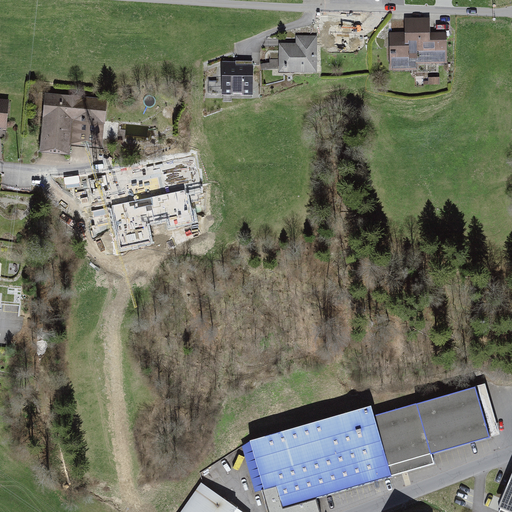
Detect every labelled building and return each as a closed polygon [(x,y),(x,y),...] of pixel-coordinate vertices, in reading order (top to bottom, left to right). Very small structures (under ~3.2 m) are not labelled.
[(362,52),(362,26),(358,26),(358,18),(325,19),(325,35),(332,35),(332,52),(362,52)] [(429,39),(429,22),(412,23),(412,38),(395,38),(396,74),(422,73),(422,67),(451,67),(450,39),(429,39)] [(321,77),(320,39),(300,40),(300,47),(285,47),(285,78),(321,77)] [(252,64),(224,64),(223,93),(251,94),(252,64)] [(444,81),(432,82),(432,90),(444,90),(444,81)] [(112,105),(48,98),(42,157),(75,161),(76,150),(107,153),(112,105)] [(13,105),(0,103),(0,131),(10,132),(13,105)] [(185,190),(111,205),(119,249),(150,243),(147,224),(167,220),(169,228),(194,223),(188,195),(202,193),(200,182),(184,185),(185,190)] [(505,438),(490,386),(379,418),(377,409),(245,447),(259,497),(265,495),(270,511),(321,511),(318,501),(438,467),(435,458),(505,438)] [(511,511),(511,472),(496,508),(505,511),(511,511)] [(243,511),(201,483),(180,511),(243,511)]
